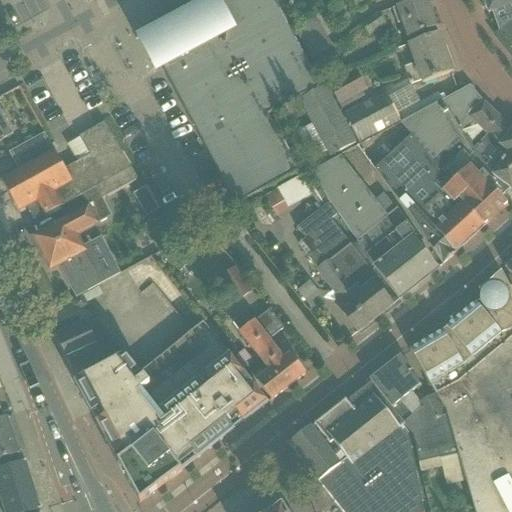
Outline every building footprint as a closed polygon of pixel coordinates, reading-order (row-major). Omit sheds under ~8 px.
[(156,59),(235,206),(298,173),(268,116),(321,88),(273,0),(163,0),(178,25),(147,42),(150,46),(148,47),(155,59),(156,59)] [(402,23),(408,40),(437,29),(425,0),(420,0),(392,11),(398,25),(402,23)] [(492,13),(499,34),(511,23),(511,0),(483,0),(488,13),(492,13)] [(362,28),(370,37),(386,25),(379,16),(362,28)] [(295,32),(311,59),(332,47),(316,20),(295,32)] [(511,56),(511,23),(499,34),(496,36),(511,56)] [(403,68),(410,86),(423,82),(423,83),(453,73),(438,34),(410,44),(416,64),(403,68)] [(331,86),(342,109),(365,97),(362,93),(367,90),(358,73),(331,86)] [(492,177),(511,189),(511,187),(511,130),(484,103),(469,86),(440,102),(462,132),(471,121),(497,145),(484,163),(493,175),(492,177)] [(296,133),(313,165),(331,156),(332,157),(356,144),(325,89),(301,102),(313,124),(296,133)] [(343,115),(358,144),(400,123),(385,94),(343,115)] [(484,227),(485,227),(507,206),(500,199),(510,190),(511,189),(492,177),(493,175),(484,163),(483,164),(462,132),(440,102),(401,124),(439,173),(444,178),(437,184),(443,190),(442,192),(456,206),(461,202),(484,227)] [(0,111),(0,141),(13,135),(0,111)] [(96,189),(128,171),(130,170),(104,124),(79,138),(90,156),(65,170),(54,151),(19,171),(0,182),(18,214),(26,209),(32,222),(43,216),(44,218),(96,189)] [(10,154),(19,171),(54,151),(44,135),(10,154)] [(463,247),(485,227),(484,227),(461,202),(456,206),(442,192),(443,190),(437,184),(444,178),(439,173),(411,137),(387,159),(412,190),(423,202),(434,215),(440,223),(447,231),(463,247)] [(340,158),(311,173),(356,242),(359,244),(358,245),(399,301),(437,271),(414,240),(416,237),(397,210),(388,217),(340,158)] [(442,266),(463,247),(447,231),(440,223),(434,215),(423,202),(412,190),(387,159),(374,171),(395,200),(399,204),(405,199),(414,209),(408,213),(422,235),(421,236),(442,266)] [(96,189),(102,199),(117,191),(134,182),(128,171),(96,189)] [(273,190),(284,210),(312,196),(301,176),(273,190)] [(84,286),(88,292),(102,285),(75,236),(111,217),(102,199),(45,230),(45,231),(33,238),(43,257),(45,256),(51,268),(50,271),(51,272),(52,268),(60,264),(75,291),(84,286)] [(322,209),(297,229),(306,240),(298,245),(309,258),(341,301),(336,306),(358,333),(399,301),(358,245),(353,248),(331,220),(337,216),(328,205),(322,209)] [(152,242),(156,249),(174,239),(162,219),(155,222),(154,221),(141,228),(149,244),(152,242)] [(221,280),(237,303),(250,293),(234,271),(221,280)] [(440,333),(409,352),(420,369),(430,386),(435,395),(445,411),(445,412),(459,460),(465,482),(474,511),(511,511),(511,293),(501,273),(478,292),(481,293),(480,297),(480,300),(480,303),(475,304),(451,324),(447,327),(440,327),(439,328),(439,332),(440,333)] [(81,297),(70,303),(71,306),(74,312),(83,311),(86,308),(88,306),(81,297)] [(305,375),(290,356),(284,361),(271,346),(268,341),(283,329),(269,311),(253,322),(246,313),(233,323),(240,332),(239,333),(256,356),(269,373),(257,382),(271,401),(305,375)] [(91,347),(101,368),(125,356),(98,319),(55,336),(66,358),(91,347)] [(117,465),(140,506),(181,473),(181,472),(197,460),(233,431),(243,423),(243,424),(266,405),(203,324),(140,374),(126,356),(74,385),(91,415),(98,423),(96,425),(114,458),(119,464),(117,465)] [(365,388),(394,423),(399,429),(404,425),(413,437),(421,473),(425,472),(424,470),(459,460),(445,412),(445,411),(435,395),(420,403),(412,393),(420,387),(410,374),(412,372),(400,357),(369,381),(371,383),(365,388)] [(423,511),(410,443),(365,388),(346,403),(345,402),(311,429),(310,428),(288,445),(303,463),(299,466),(323,495),(326,492),(341,511),(423,511)] [(0,461),(20,455),(12,430),(14,429),(10,415),(0,418),(0,461)] [(0,498),(33,489),(25,465),(26,464),(26,463),(25,463),(0,470),(0,498)] [(33,489),(0,498),(0,511),(39,511),(40,511),(41,511),(40,511),(33,489)]
